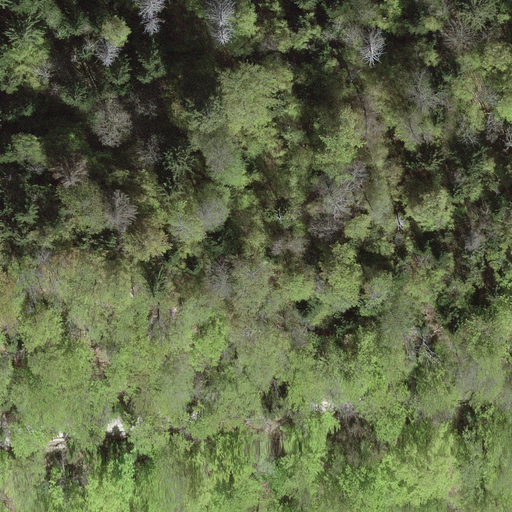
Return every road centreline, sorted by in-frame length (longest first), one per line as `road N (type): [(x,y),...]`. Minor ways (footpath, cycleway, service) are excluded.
road 1 (track): [(0,435),(511,386)]
road 2 (track): [(53,130),(259,120),(453,129),(511,121)]
